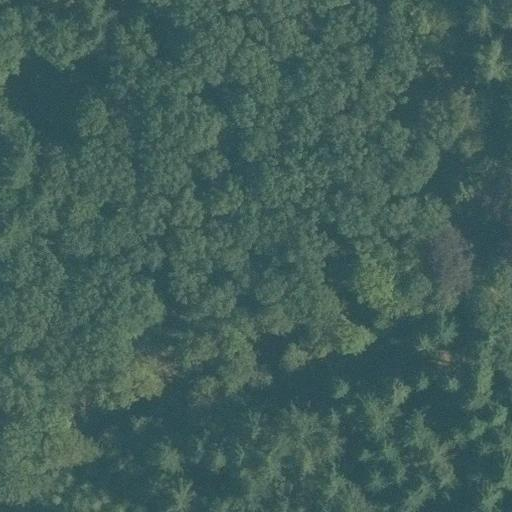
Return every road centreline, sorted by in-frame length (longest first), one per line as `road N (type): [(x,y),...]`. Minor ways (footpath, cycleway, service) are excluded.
road 1 (track): [(511,222),(0,444)]
road 2 (track): [(487,233),(379,0)]
